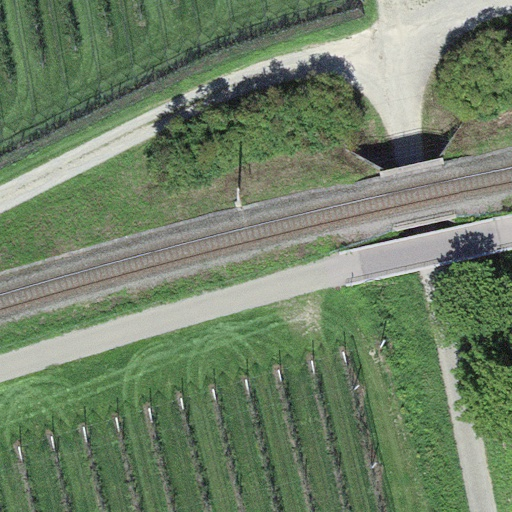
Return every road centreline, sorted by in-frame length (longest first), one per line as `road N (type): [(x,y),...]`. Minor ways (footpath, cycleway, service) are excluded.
road 1 (track): [(0,374),(348,271),(511,234)]
road 2 (track): [(489,511),(401,56)]
road 3 (track): [(401,56),(294,70),(203,101),(0,204)]
road 4 (track): [(401,56),(511,2)]
